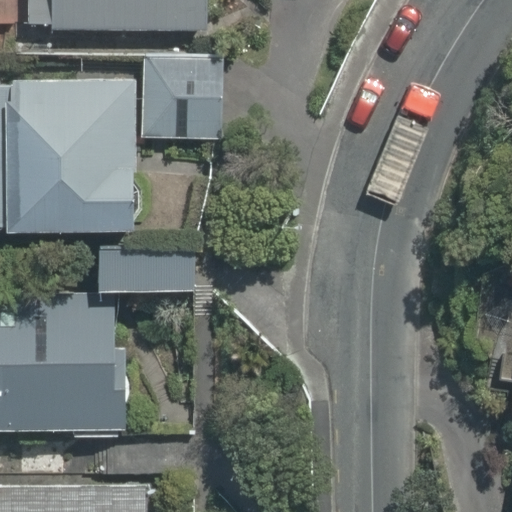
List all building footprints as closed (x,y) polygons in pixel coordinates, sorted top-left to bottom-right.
[(32,0),(32,21),(202,30),(203,0),(32,0)] [(224,131),(227,48),(140,45),(138,78),(136,149),(179,150),(179,130),(224,131)] [(138,78),(0,73),(0,224),(133,229),(136,149),(138,78)] [(203,246),(101,240),(99,285),(201,290),(203,246)] [(0,421),(144,425),(147,296),(0,291),(0,421)] [(511,306),(462,297),(445,388),(511,400),(511,306)] [(142,511),(144,484),(0,479),(0,511),(142,511)]
